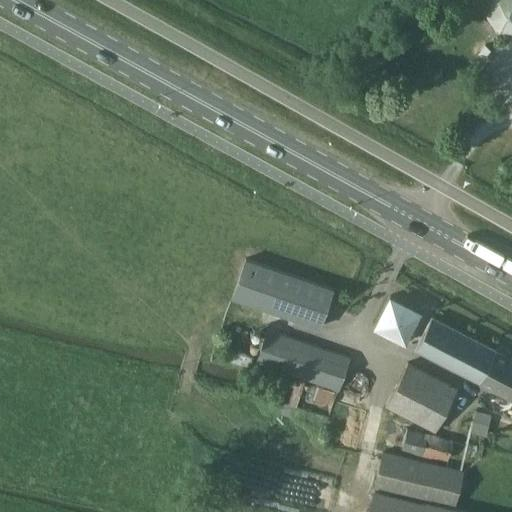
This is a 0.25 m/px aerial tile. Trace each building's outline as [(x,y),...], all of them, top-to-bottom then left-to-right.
[(511,0),(492,0),(485,5),(503,34),(511,28),(511,0)] [(331,290),(279,272),(244,260),(231,297),(318,327),(331,290)] [(404,344),(412,329),(421,311),(390,295),(373,328),(404,344)] [(496,351),(432,318),(431,317),(413,348),(511,399),(511,359),(507,357),(506,353),(500,350),(496,351)] [(336,389),(347,358),(267,330),(256,362),(336,389)] [(433,431),(456,388),(407,363),(384,405),(433,431)] [(276,409),(326,424),(330,412),(280,397),(276,409)] [(474,410),(469,430),(485,433),(490,414),(474,410)] [(446,458),(450,439),(405,428),(400,447),(446,458)] [(453,506),(462,470),(383,451),(374,486),(453,506)] [(463,511),(373,490),(367,511),(463,511)]
